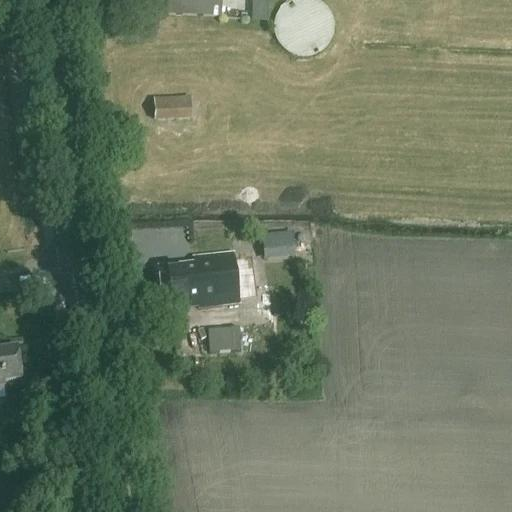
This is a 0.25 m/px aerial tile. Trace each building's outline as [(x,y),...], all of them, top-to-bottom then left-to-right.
[(222,0),(168,0),(168,16),(221,18),(222,0)] [(268,0),(263,0),(252,0),(251,24),(267,24),(268,0)] [(191,98),(153,100),(154,122),(193,121),(191,98)] [(297,230),(266,232),(267,257),(298,256),(297,230)] [(240,305),(234,254),(194,258),(195,265),(159,268),(164,306),(188,303),(188,308),(200,306),(200,309),(240,305)] [(251,330),(245,330),(246,325),(217,325),(216,346),(251,347),(251,330)] [(0,387),(4,387),(3,383),(22,380),(17,348),(0,350),(0,387)] [(210,369),(210,349),(191,349),(192,369),(210,369)]
